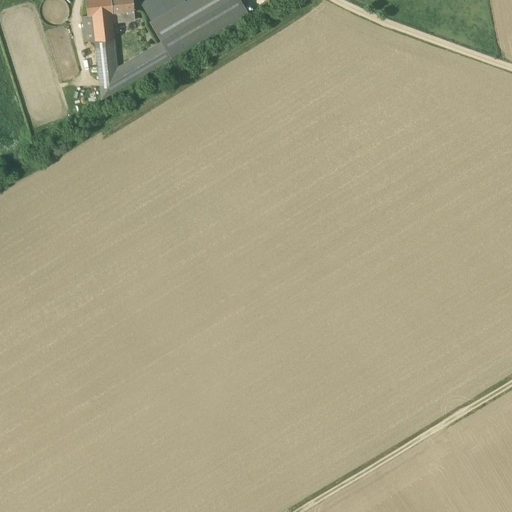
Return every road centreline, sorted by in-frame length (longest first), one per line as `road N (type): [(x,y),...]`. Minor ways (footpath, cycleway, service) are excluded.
road 1 (track): [(511,383),(297,511)]
road 2 (track): [(341,0),(511,67)]
